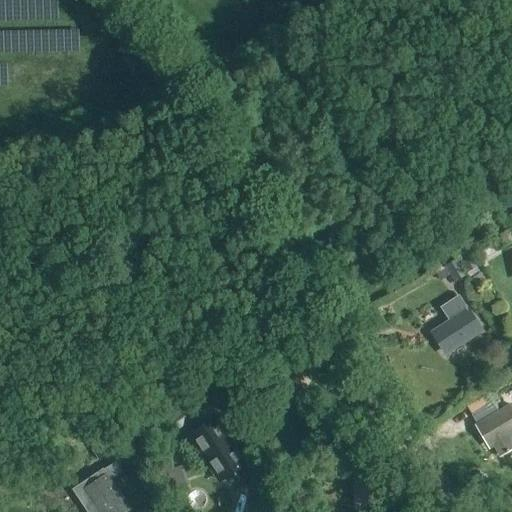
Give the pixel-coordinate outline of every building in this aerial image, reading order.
[(458,259),(466,274),(477,268),(469,253),(458,259)] [(434,273),(440,283),(450,277),(455,285),(465,279),(455,261),(434,273)] [(440,309),(449,322),(432,332),(441,345),(445,342),(450,351),(479,332),(457,298),(440,309)] [(317,357),(312,358),(284,359),(286,402),(319,401),(317,357)] [(178,405),(164,414),(176,432),(190,424),(178,405)] [(511,408),(510,405),(497,413),(492,405),(471,417),(484,439),(488,437),(499,456),(511,448),(511,447),(506,438),(511,434),(511,408)] [(199,430),(189,436),(209,466),(220,482),(228,476),(248,463),(210,406),(191,418),(199,430)] [(106,441),(92,451),(99,461),(113,452),(106,441)] [(365,503),(380,503),(378,463),(353,464),(355,499),(365,498),(365,503)] [(120,472),(114,464),(103,472),(102,471),(73,490),(87,511),(124,511),(128,510),(108,480),(120,472)]
